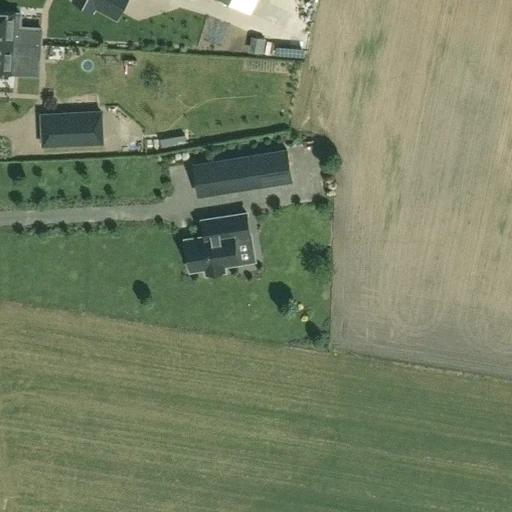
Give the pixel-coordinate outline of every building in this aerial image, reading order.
[(72,0),(92,11),(94,7),(115,19),(125,0),(72,0)] [(0,41),(40,44),(41,28),(19,27),(20,13),(0,11),(0,41)] [(39,58),(40,44),(0,41),(0,71),(19,73),(20,57),(39,58)] [(43,145),(113,142),(112,112),(42,115),(43,145)] [(282,181),(277,151),(218,161),(222,191),(282,181)] [(186,239),(191,269),(206,267),(207,273),(224,270),(223,264),(240,261),(240,260),(239,260),(235,241),(250,239),(250,240),(251,240),(247,213),(213,218),(203,220),(206,236),(186,239)]
